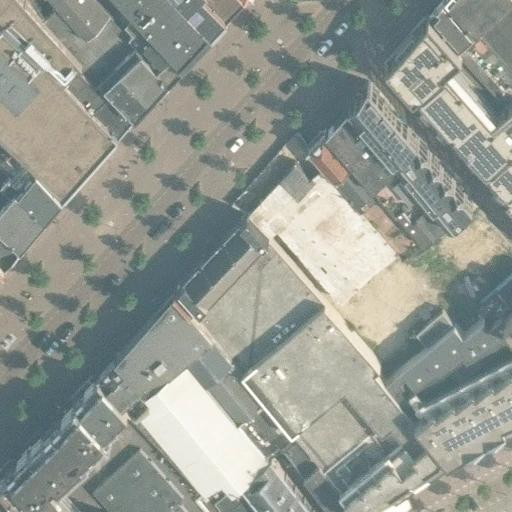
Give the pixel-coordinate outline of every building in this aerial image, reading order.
[(118,132),(64,76),(80,63),(84,60),(41,14),(28,0),(0,0),(0,130),(28,155),(63,194),(65,191),(74,181),(115,136),(118,132)] [(169,76),(111,12),(90,32),(88,34),(56,0),(55,0),(41,14),(84,60),(80,63),(96,80),(101,76),(135,113),(169,76)] [(90,32),(111,12),(99,0),(56,0),(88,34),(90,32)] [(99,0),(111,12),(169,76),(183,61),(126,0),(99,0)] [(183,0),(126,0),(183,61),(212,30),(183,0)] [(183,0),(212,30),(227,14),(213,0),(183,0)] [(213,0),(227,14),(240,0),(213,0)] [(438,0),(430,10),(428,12),(497,89),(508,80),(511,84),(511,66),(488,40),(451,0),(438,0)] [(511,0),(451,0),(488,40),(511,66),(511,0)] [(428,12),(384,62),(412,94),(418,89),(511,197),(511,85),(508,81),(495,92),(460,52),(461,50),(428,12)] [(96,80),(80,63),(64,76),(118,132),(135,113),(101,76),(96,80)] [(348,102),(347,102),(409,174),(441,212),(425,226),(432,235),(472,202),(368,81),(348,102)] [(340,111),(333,119),(326,127),(353,159),(355,161),(363,153),(393,188),(409,174),(347,102),(340,111)] [(344,167),(353,159),(326,127),(307,146),(322,164),(345,191),(355,181),(344,167)] [(45,215),(63,194),(28,155),(0,130),(0,163),(29,190),(25,194),(45,215)] [(248,210),(247,211),(268,236),(277,228),(338,301),(382,263),(384,262),(392,255),(395,252),(396,251),(395,250),(345,191),(322,164),(321,165),(318,167),(310,174),(308,176),(295,160),(293,162),(249,209),(248,210)] [(0,223),(21,244),(21,243),(45,215),(25,194),(29,190),(0,163),(0,223)] [(511,250),(475,205),(427,245),(476,300),(511,269),(511,250)] [(251,378),(265,395),(361,511),(448,454),(396,391),(384,377),(375,366),(379,363),(365,347),(281,251),(268,236),(247,211),(179,283),(195,302),(191,307),(220,341),(251,378)] [(0,223),(0,256),(6,262),(21,244),(0,223)] [(511,301),(511,273),(486,295),(494,304),(504,296),(510,303),(511,301)] [(332,510),(333,511),(360,511),(361,511),(265,395),(251,378),(220,341),(191,307),(195,302),(179,283),(178,284),(179,284),(175,288),(174,287),(173,288),(178,293),(158,310),(154,307),(115,351),(117,353),(115,355),(150,392),(150,400),(141,408),(135,414),(204,487),(220,474),(222,477),(224,479),(229,486),(238,479),(270,454),(280,447),(332,510)] [(471,300),(452,317),(455,321),(462,330),(482,313),(471,300)] [(511,310),(505,317),(501,312),(489,322),(483,315),(463,332),(454,321),(423,347),(385,378),(448,454),(450,452),(463,444),(465,443),(465,444),(482,434),(506,421),(506,420),(511,417),(511,310)] [(449,322),(439,310),(413,333),(423,345),(449,322)] [(128,395),(141,408),(150,400),(150,392),(115,355),(97,374),(122,400),(128,395)] [(203,487),(122,400),(97,374),(53,422),(0,475),(0,481),(18,500),(15,503),(23,511),(211,511),(197,493),(203,487)] [(317,511),(270,454),(238,479),(257,503),(264,511),(317,511)] [(204,487),(203,487),(197,493),(211,511),(243,511),(251,506),(252,507),(257,503),(238,479),(229,486),(224,479),(220,474),(204,487)]
